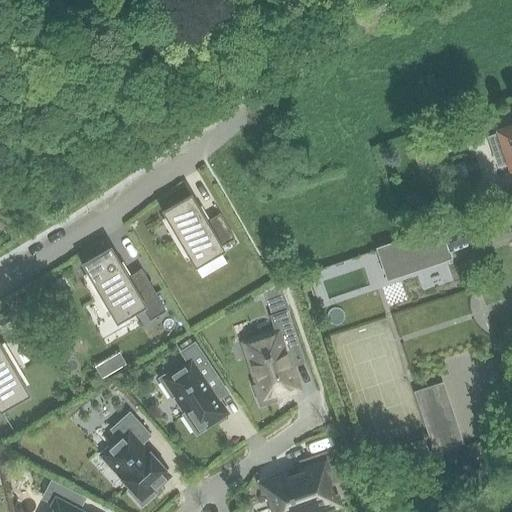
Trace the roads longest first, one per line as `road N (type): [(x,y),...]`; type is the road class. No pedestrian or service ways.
road 1 (residential): [(0,282),(195,151)]
road 2 (residential): [(185,511),(326,409)]
